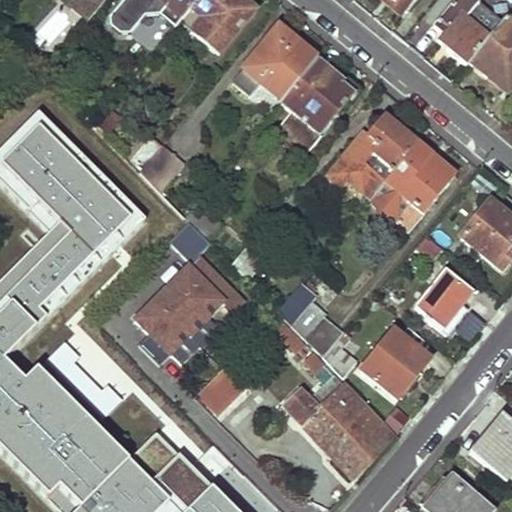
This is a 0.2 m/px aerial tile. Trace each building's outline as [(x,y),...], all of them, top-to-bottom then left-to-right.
[(107,0),(76,0),(72,6),(90,21),(107,0)] [(199,0),(151,0),(180,24),(183,20),(199,0)] [(254,13),(237,0),(199,0),(183,20),(221,51),(254,13)] [(383,0),(382,1),(402,17),(415,0),(383,0)] [(437,46),(467,70),(470,67),(487,45),(464,25),(477,9),(466,0),(458,0),(434,29),(443,38),(437,46)] [(511,31),(504,24),(487,45),(470,67),(487,81),(491,76),(511,92),(511,31)] [(284,51),(271,40),(242,76),(256,88),(260,83),(284,103),(316,63),(291,42),(284,51)] [(63,69),(55,62),(45,74),(52,81),(63,69)] [(354,94),(316,63),(284,103),(281,107),(318,139),(354,94)] [(417,145),(386,120),(370,139),(362,133),(325,179),(341,192),(353,180),(374,197),(384,185),(417,145)] [(164,148),(151,138),(131,163),(142,175),(162,151),(164,148)] [(456,177),(417,145),(384,185),(410,208),(395,226),(407,236),(456,177)] [(184,169),(162,151),(142,175),(165,192),(184,169)] [(459,240),(501,274),(511,261),(511,224),(489,205),(459,240)] [(220,227),(205,215),(199,221),(191,214),(184,221),(207,243),(220,227)] [(210,248),(188,226),(168,245),(188,266),(190,268),(200,258),(210,248)] [(274,252),(257,237),(231,267),(247,283),(274,252)] [(430,244),(424,239),(416,250),(422,254),(430,244)] [(200,258),(190,268),(227,304),(224,307),(233,316),(245,304),(200,258)] [(190,268),(188,266),(130,323),(147,340),(167,360),(169,362),(224,307),(227,304),(190,268)] [(472,296),(445,273),(414,312),(446,337),(466,311),(462,308),(472,296)] [(316,299),(301,285),(276,313),(291,329),(316,299)] [(343,335),(323,317),(303,341),(322,361),(343,335)] [(305,348),(282,324),(271,335),(294,358),(305,348)] [(428,363),(392,334),(359,375),(395,403),(428,363)] [(350,342),(343,335),(322,361),(343,382),(356,367),(341,354),(350,342)] [(167,360),(147,340),(138,348),(159,369),(167,360)] [(124,511),(140,496),(0,355),(0,467),(12,456),(52,495),(35,511),(124,511)] [(246,393),(225,370),(195,398),(217,421),(246,393)] [(373,462),(391,439),(341,388),(328,398),(330,401),(315,415),(297,397),(282,410),(350,483),(373,462)] [(469,454),(507,486),(511,479),(511,424),(501,416),(469,454)] [(420,511),(421,511),(493,511),(451,475),(420,511)]
